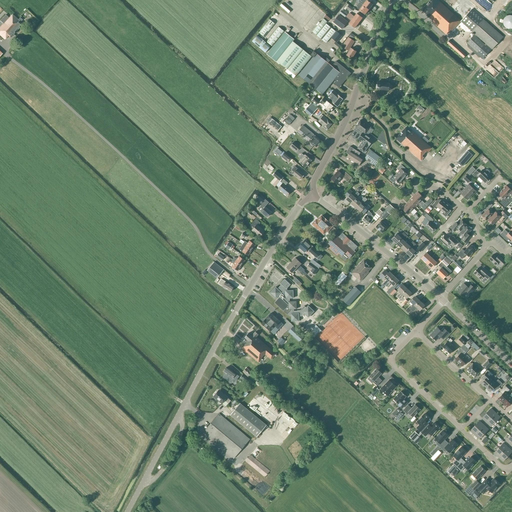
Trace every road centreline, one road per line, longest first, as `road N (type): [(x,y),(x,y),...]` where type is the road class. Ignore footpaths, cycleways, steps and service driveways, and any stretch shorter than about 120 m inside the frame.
road 1 (tertiary): [(127,511),(235,311),(298,206),(313,195)]
road 2 (tertiary): [(313,195),(393,0)]
road 3 (tertiary): [(440,297),(313,195)]
road 4 (residential): [(461,429),(388,359),(415,331)]
